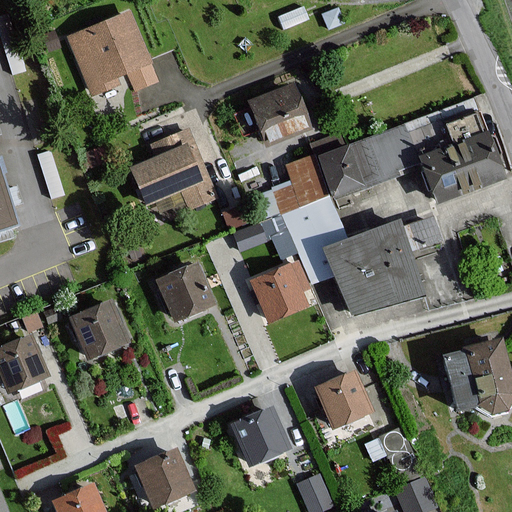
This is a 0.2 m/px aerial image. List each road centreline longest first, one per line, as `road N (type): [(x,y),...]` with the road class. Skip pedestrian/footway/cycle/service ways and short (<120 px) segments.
road 1 (residential): [(24,488),(340,348),(511,302)]
road 2 (residential): [(457,0),(511,117)]
